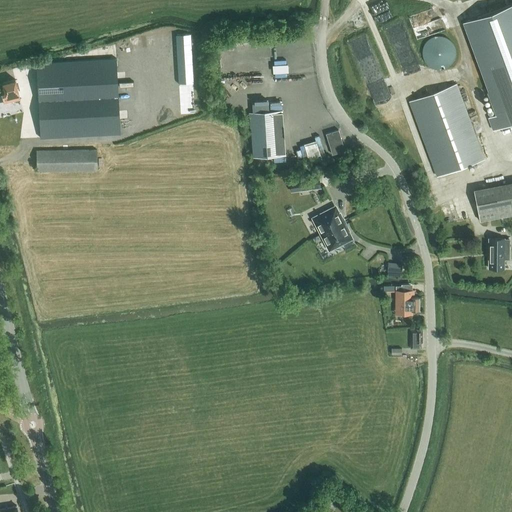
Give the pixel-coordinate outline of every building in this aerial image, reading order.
[(511,3),(466,21),(491,90),(487,92),(496,115),(488,117),(493,130),(511,122),(511,3)] [(432,30),(421,58),(448,69),(459,41),(432,30)] [(116,58),(36,63),(40,138),(120,134),(116,58)] [(20,98),(16,79),(3,82),(4,84),(0,84),(0,100),(4,100),(4,103),(20,98)] [(437,176),(483,159),(456,84),(409,101),(437,176)] [(252,104),(252,112),(269,111),(268,103),(254,103),(252,104)] [(253,156),(285,155),(282,110),(250,112),(250,123),(251,123),(253,156)] [(332,154),(345,150),(338,130),(326,134),(332,154)] [(302,142),(306,156),(321,152),(317,138),(302,142)] [(97,150),(36,150),(37,171),(97,170),(97,150)] [(299,177),(290,178),(292,192),(301,191),(320,188),(318,174),(299,177)] [(511,182),(474,190),(480,220),(511,214),(511,182)] [(313,218),(321,234),(345,221),(343,217),(341,218),(335,207),(313,218)] [(347,225),(345,221),(321,234),(329,249),(351,237),(345,226),(347,225)] [(504,268),(504,258),(509,259),(509,238),(504,238),(489,238),(488,267),(504,268)] [(412,310),(419,310),(419,297),(414,297),(414,290),(395,290),(396,314),(412,314),(412,310)] [(412,346),(421,346),(421,342),(422,342),(422,329),(411,329),(412,346)]
